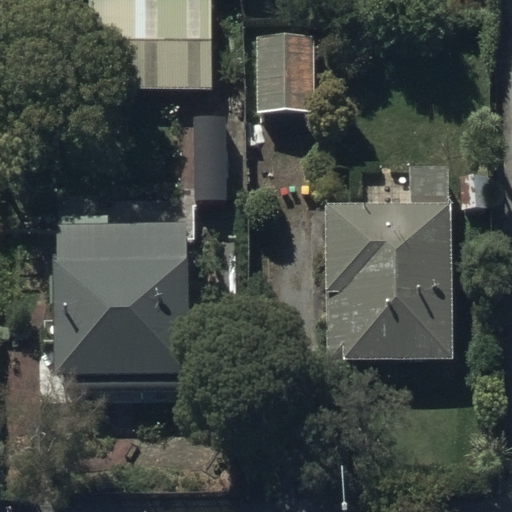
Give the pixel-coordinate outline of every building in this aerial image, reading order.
[(215,19),(96,19),(96,109),(216,109),(215,19)] [(319,57),(262,58),(263,134),(320,133),(319,57)] [(225,126),(190,126),(190,208),(225,208),(225,126)] [(416,230),(333,231),(335,373),(351,373),(351,388),(460,387),(458,187),(416,187),(416,230)] [(195,246),(61,248),(64,406),(198,404),(195,246)]
